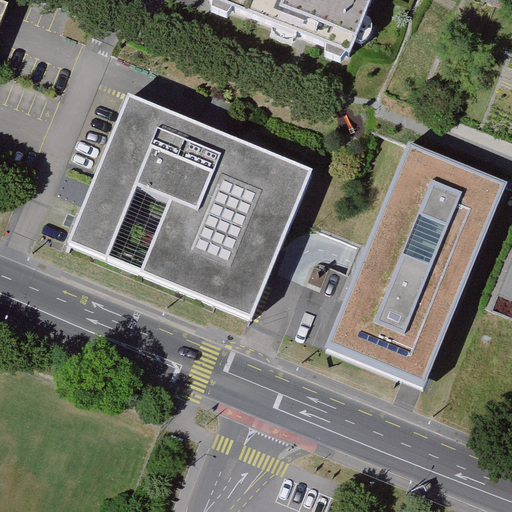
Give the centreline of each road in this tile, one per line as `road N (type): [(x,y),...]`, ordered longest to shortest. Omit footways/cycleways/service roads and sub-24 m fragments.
road 1 (secondary): [(265,393),(0,284)]
road 2 (secondary): [(511,493),(265,393)]
road 3 (unclassified): [(265,393),(210,511)]
